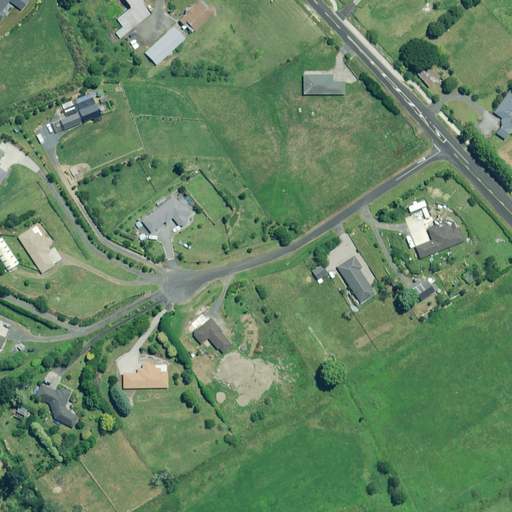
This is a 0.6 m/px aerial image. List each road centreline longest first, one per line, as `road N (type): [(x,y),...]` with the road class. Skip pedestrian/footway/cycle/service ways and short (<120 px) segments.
road 1 (residential): [(177,284),(303,240),(450,145)]
road 2 (unclassified): [(450,145),(315,0)]
